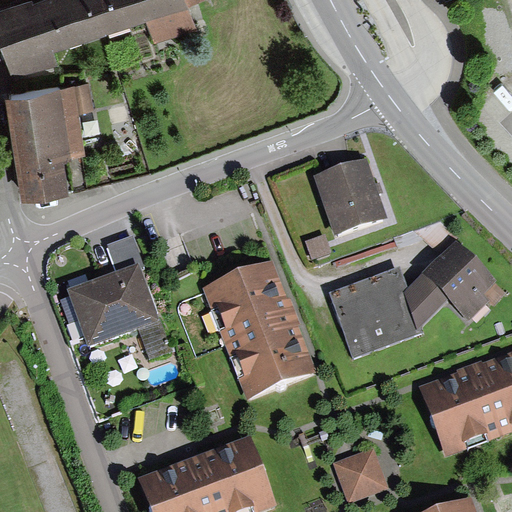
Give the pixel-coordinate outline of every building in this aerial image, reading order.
[(22,0),(0,7),(0,27),(15,75),(59,60),(55,48),(150,17),(159,44),(199,31),(190,3),(188,0),(22,0)] [(25,193),(69,187),(64,153),(86,150),(80,112),(95,110),(91,83),(11,94),(22,171),(25,193)] [(334,241),(386,223),(366,165),(313,183),(334,241)] [(472,328),(503,300),(458,248),(407,299),(419,333),(448,306),(472,328)] [(247,400),(315,375),(275,264),(207,288),(247,400)] [(88,348),(160,324),(141,268),(69,292),(88,348)] [(330,300),(352,363),(421,338),(419,333),(407,299),(398,276),(330,300)] [(511,359),(421,392),(445,460),(511,436),(511,359)] [(138,480),(149,511),(262,511),(271,509),(247,441),(138,480)] [(346,507),(386,491),(372,454),(332,469),(346,507)]
